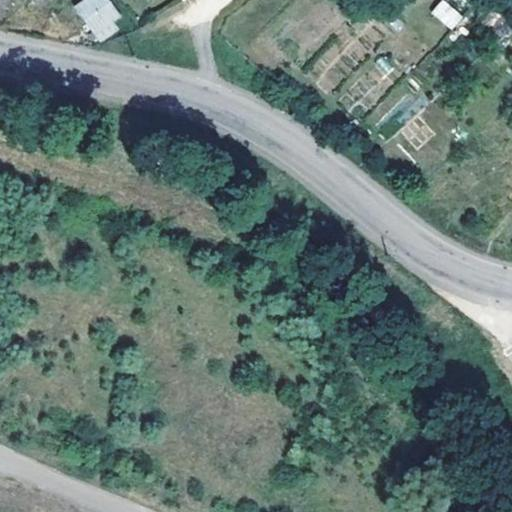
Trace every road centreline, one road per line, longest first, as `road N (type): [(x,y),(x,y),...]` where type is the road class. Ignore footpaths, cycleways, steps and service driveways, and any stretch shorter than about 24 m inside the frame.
road 1 (tertiary): [(511,288),(448,268),(248,120),(169,91),(0,57)]
road 2 (residential): [(0,461),(117,511)]
